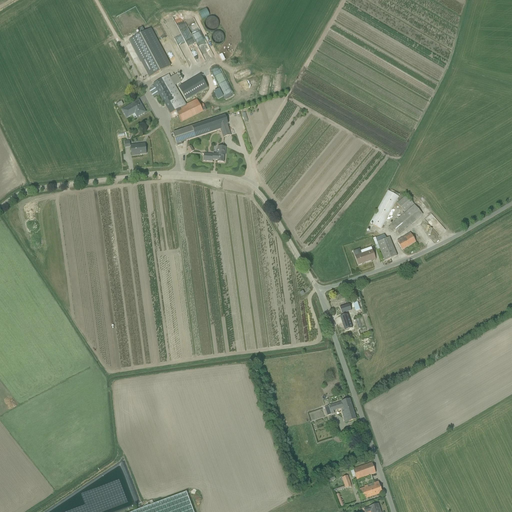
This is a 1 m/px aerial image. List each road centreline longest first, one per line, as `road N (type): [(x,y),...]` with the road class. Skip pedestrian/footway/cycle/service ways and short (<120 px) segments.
road 1 (unclassified): [(393,511),(317,291)]
road 2 (unclassified): [(317,291),(422,252),(511,203)]
road 3 (track): [(343,0),(251,158),(255,188)]
road 4 (unclassified): [(317,291),(255,188),(177,173)]
road 5 (unclassified): [(177,173),(35,185),(0,202)]
road 6 (unclassified): [(177,173),(168,133),(118,41)]
